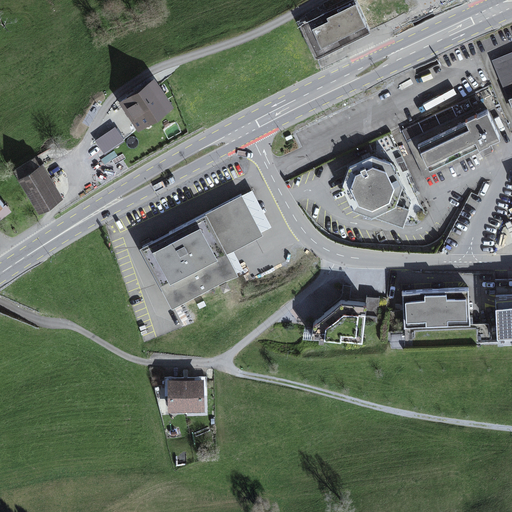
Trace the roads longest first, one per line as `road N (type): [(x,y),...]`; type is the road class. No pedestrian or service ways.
road 1 (residential): [(248,130),(307,238),(323,249),(364,260),(511,262)]
road 2 (track): [(511,430),(401,412),(223,365)]
road 3 (primary): [(511,7),(248,130)]
road 4 (primary): [(248,130),(208,139),(86,210),(63,233)]
road 5 (primary): [(63,233),(216,156),(248,130)]
